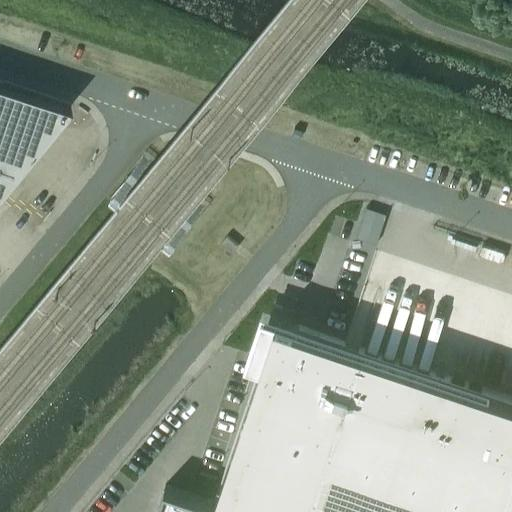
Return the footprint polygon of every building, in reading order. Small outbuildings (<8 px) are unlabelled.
[(0,80),(0,187),(69,104),(0,80)] [(367,206),(358,235),(376,240),(385,212),(367,206)] [(220,242),(232,253),(234,249),(238,246),(239,245),(227,234),(220,242)] [(165,485),(156,511),(444,511),(486,389),(276,318),(215,502),(165,485)] [(511,511),(511,397),(486,389),(444,511),(511,511)]
